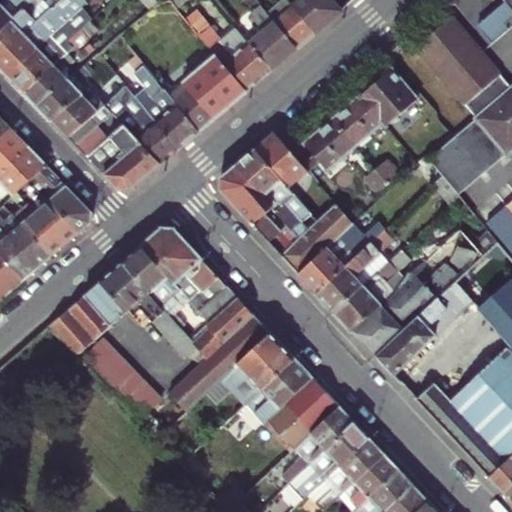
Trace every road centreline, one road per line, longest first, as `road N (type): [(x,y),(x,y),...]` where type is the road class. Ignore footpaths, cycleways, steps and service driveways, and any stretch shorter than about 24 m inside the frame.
road 1 (residential): [(479,511),(175,186)]
road 2 (residential): [(394,0),(175,186)]
road 3 (residential): [(133,223),(0,84)]
road 4 (residential): [(133,223),(0,338)]
